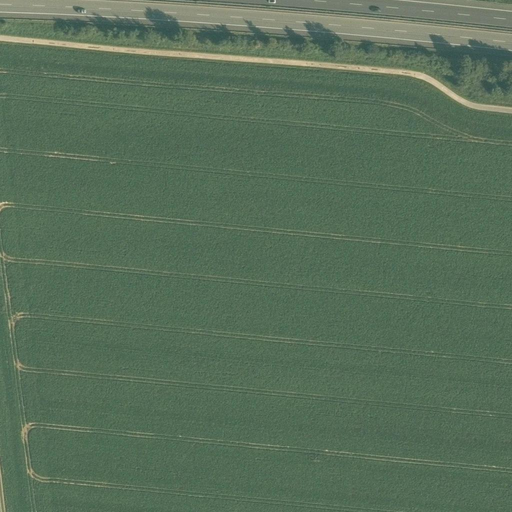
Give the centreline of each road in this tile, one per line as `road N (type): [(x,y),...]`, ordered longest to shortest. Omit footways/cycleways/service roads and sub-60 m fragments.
road 1 (track): [(511,111),(454,98),(415,74),(0,38)]
road 2 (motorway): [(0,5),(511,43)]
road 3 (motorway): [(511,21),(287,0)]
